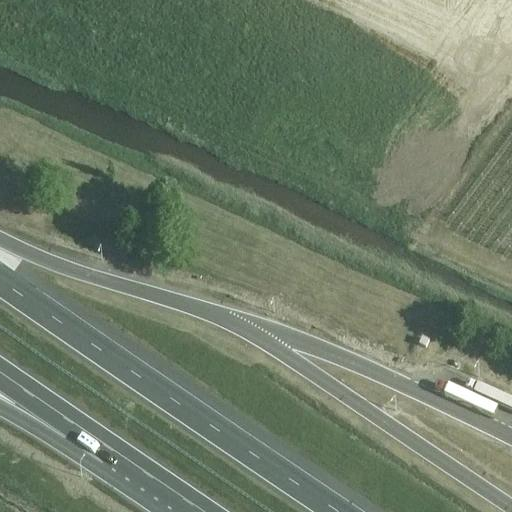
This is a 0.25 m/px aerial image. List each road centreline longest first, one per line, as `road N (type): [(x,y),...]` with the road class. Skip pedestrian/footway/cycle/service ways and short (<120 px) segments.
road 1 (motorway): [(337,511),(0,280)]
road 2 (motorway): [(245,325),(0,241)]
road 3 (motorway): [(0,372),(111,450)]
road 4 (motorway): [(0,404),(111,450)]
